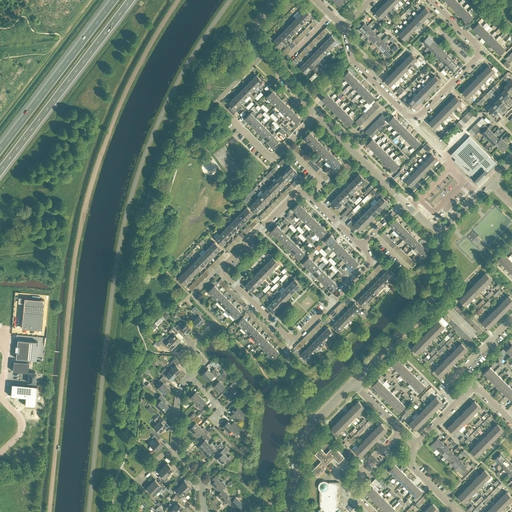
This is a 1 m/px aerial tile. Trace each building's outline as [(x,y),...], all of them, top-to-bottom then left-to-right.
[(389,0),(387,0),(384,3),(390,9),(391,8),(393,5),(395,7),(394,7),(397,9),(399,7),(395,4),(394,4),(389,0)] [(454,0),(450,5),(454,9),(460,3),(459,3),(456,0),(454,0)] [(454,9),(458,13),(464,8),(463,7),(461,4),(462,3),(463,3),(465,1),(463,0),(461,0),(459,3),(460,3),(454,9)] [(384,3),(380,8),(386,13),(389,10),(390,11),(390,12),(392,14),(394,12),(391,8),(390,9),(384,3)] [(458,13),(463,18),(469,12),(468,11),(465,9),(467,7),(469,5),(467,3),(463,7),(464,8),(458,13)] [(416,9),(420,12),(421,12),(426,17),(431,13),(425,7),(422,11),(420,9),(418,7),(416,9)] [(386,13),(380,8),(375,12),(376,13),(381,18),(385,14),(386,16),(388,18),(390,16),(386,13)] [(469,12),(463,18),(467,22),(473,17),(469,13),(471,11),(471,12),(473,10),(471,8),(468,11),(469,12)] [(305,9),(300,13),(307,20),(311,15),(305,9)] [(412,13),(416,17),(416,16),(422,22),(426,17),(421,12),(420,12),(417,15),(416,14),(416,13),(414,11),(412,13)] [(300,13),(296,18),(302,24),(307,20),(300,13)] [(408,18),(411,21),(412,21),(418,26),(422,22),(416,16),(416,17),(413,20),(411,18),(412,18),(410,16),(408,18)] [(296,18),(292,22),(298,29),(302,24),(296,18)] [(473,28),(477,32),(483,26),(482,26),(480,23),(481,22),(482,22),(484,20),(482,18),(478,22),(473,28)] [(370,28),(371,27),(370,27),(375,21),(373,20),(368,25),(367,25),(364,23),(358,29),(363,34),(369,27),(370,28)] [(403,22),(407,26),(408,25),(413,31),(418,26),(412,21),(411,21),(409,24),(407,22),(405,20),(403,22)] [(292,22),(287,27),(294,33),(298,29),(292,22)] [(477,32),(482,37),(487,31),(487,30),(484,28),(486,26),(488,24),(486,22),(482,26),(483,26),(477,32)] [(310,23),(306,27),(309,31),(314,27),(310,23)] [(399,26),(403,30),(403,29),(409,35),(413,31),(408,25),(407,26),(404,28),(403,27),(403,26),(401,24),(399,26)] [(287,27),(283,31),(289,38),(294,33),(287,27)] [(363,34),(368,38),(374,32),(375,33),(375,32),(373,29),(372,30),(370,28),(369,27),(363,34)] [(482,37),(486,41),(492,35),(491,35),(488,32),(490,30),(490,31),(492,29),(490,27),(487,30),(487,31),(482,37)] [(403,29),(403,30),(400,33),(398,31),(399,31),(397,29),(394,31),(398,35),(399,34),(404,40),(409,35),(403,29)] [(283,31),(278,36),(285,42),(287,39),(289,38),(283,31)] [(486,41),(491,45),(496,40),(496,39),(493,36),(494,35),(495,35),(497,33),(495,31),(491,35),(492,35),(486,41)] [(301,32),(297,36),(301,40),(305,36),(301,32)] [(368,38),(373,43),(379,37),(380,37),(378,34),(377,35),(375,33),(374,32),(368,38)] [(331,35),(327,40),(333,46),(338,41),(331,35)] [(491,45),(495,50),(501,44),(500,43),(497,41),(499,39),(501,37),(499,35),(496,39),(496,40),(491,45)] [(285,42),(278,36),(274,40),(280,47),(285,42)] [(297,36),(292,41),(296,45),(301,40),(297,36)] [(425,44),(427,46),(433,40),(429,36),(423,41),(422,41),(421,42),(424,45),(425,44)] [(373,43),(378,48),(384,42),(385,41),(382,39),(382,40),(379,37),(373,43)] [(327,40),(322,44),(329,50),(333,46),(327,40)] [(429,48),(432,51),(438,45),(433,40),(427,46),(426,47),(428,49),(429,48)] [(501,44),(495,50),(500,54),(505,49),(502,45),(503,43),(504,44),(506,42),(504,40),(500,43),(501,44)] [(292,41),(288,45),(292,49),(296,45),(292,41)] [(378,48),(382,52),(388,46),(389,47),(390,46),(387,43),(386,44),(384,42),(378,48)] [(322,44),(318,48),(324,55),(329,50),(322,44)] [(388,46),(382,52),(387,57),(393,51),(393,52),(398,47),(396,44),(391,49),(389,47),(388,46)] [(292,49),(288,45),(282,51),(286,55),(292,49)] [(434,53),(436,55),(437,56),(443,50),(438,45),(432,51),(431,52),(433,54),(434,53)] [(318,48),(313,53),(320,59),(324,55),(318,48)] [(439,58),(441,60),(442,61),(448,55),(443,50),(437,56),(436,55),(435,56),(438,59),(439,58)] [(313,53),(309,57),(315,64),(320,59),(313,53)] [(411,53),(407,58),(413,63),(416,60),(417,62),(419,64),(421,62),(417,58),(417,59),(411,53)] [(444,63),(446,65),(452,59),(448,55),(442,61),(441,60),(440,61),(443,63),(444,63)] [(309,57),(304,62),(311,68),(315,64),(309,57)] [(407,58),(402,62),(408,68),(409,67),(412,64),(413,66),(415,68),(417,66),(413,63),(407,58)] [(446,65),(445,66),(447,68),(448,67),(451,70),(457,64),(452,59),(446,65)] [(311,68),(304,62),(300,67),(306,73),(311,68)] [(402,62),(398,67),(404,72),(407,69),(409,70),(408,71),(410,73),(412,71),(409,67),(408,68),(402,62)] [(489,65),(484,70),(490,75),(493,72),(495,74),(494,74),(496,76),(498,74),(496,72),(498,70),(494,66),(491,68),(489,65)] [(398,67),(394,71),(399,77),(400,76),(403,73),(404,75),(406,77),(408,75),(404,72),(398,67)] [(344,85),(348,81),(347,81),(353,75),(348,70),(342,76),(346,80),(344,81),(342,83),(344,85)] [(484,70),(480,74),(485,80),(486,79),(489,76),(490,78),(492,80),(494,78),(490,75),(484,70)] [(394,71),(389,75),(395,81),(396,80),(398,78),(400,79),(400,80),(402,82),(404,80),(400,76),(399,77),(394,71)] [(256,74),(252,79),(258,86),(261,88),(263,86),(260,84),(263,81),(256,74)] [(480,74),(475,79),(481,84),(482,84),(484,81),(486,82),(486,83),(488,85),(490,83),(486,79),(485,80),(480,74)] [(348,89),(352,86),(351,85),(357,79),(353,75),(347,81),(348,81),(350,84),(349,86),(348,85),(346,87),(348,89)] [(395,81),(389,75),(385,80),(387,82),(390,86),(394,82),(396,84),(395,84),(397,86),(399,84),(396,80),(395,81)] [(426,77),(429,80),(430,80),(436,85),(440,81),(435,75),(431,79),(429,77),(430,77),(428,75),(426,77)] [(252,79),(247,84),(254,90),(258,86),(252,79)] [(353,94),(357,90),(356,89),(362,84),(357,79),(351,85),(352,86),(355,88),(353,90),(351,92),(353,94)] [(421,81),(425,85),(426,84),(431,90),(436,85),(430,80),(429,80),(427,83),(425,81),(423,79),(421,81)] [(475,79),(471,83),(477,89),(477,88),(480,85),(482,87),(481,87),(483,89),(485,87),(482,84),(481,84),(475,79)] [(417,85),(421,89),(421,88),(427,94),(431,90),(426,84),(425,85),(422,87),(421,86),(421,85),(419,83),(417,85)] [(471,83),(467,87),(472,93),(473,92),(476,90),(477,91),(477,92),(479,94),(481,92),(477,88),(477,89),(471,83)] [(247,84),(243,88),(249,95),(254,90),(247,84)] [(357,98),(361,94),(360,94),(366,88),(362,84),(356,89),(357,90),(359,93),(358,94),(357,94),(355,96),(357,98)] [(472,93),(467,87),(462,92),(468,98),(471,94),(473,96),(475,98),(477,96),(473,92),(472,93)] [(243,88),(238,93),(244,100),(249,95),(243,88)] [(362,103),(365,99),(365,98),(370,92),(366,88),(360,94),(361,94),(364,97),(362,99),(362,98),(360,100),(362,103)] [(413,90),(416,94),(417,93),(423,99),(427,94),(421,88),(421,89),(418,92),(416,90),(417,90),(415,88),(413,90)] [(505,88),(502,92),(511,102),(511,98),(509,96),(511,94),(510,92),(505,88)] [(321,99),(326,103),(332,98),(331,97),(328,94),(330,93),(332,91),(330,89),(326,93),(327,93),(321,99)] [(266,97),(271,101),(277,95),(273,90),(266,97)] [(368,108),(370,106),(372,104),(375,101),(375,102),(376,101),(373,99),(375,97),(370,92),(365,98),(365,99),(368,102),(366,103),(364,105),(366,107),(367,106),(368,108)] [(408,94),(412,98),(413,97),(418,103),(423,99),(417,93),(416,94),(414,96),(412,95),(412,94),(410,92),(408,94)] [(498,96),(499,97),(504,102),(504,101),(506,99),(509,102),(508,103),(510,104),(511,102),(502,92),(500,93),(498,92),(496,94),(498,96)] [(238,93),(233,98),(240,104),(244,100),(238,93)] [(326,103),(330,108),(336,102),(335,101),(333,99),(334,97),(335,97),(337,95),(335,93),(331,97),(332,98),(326,103)] [(481,103),(489,96),(487,93),(479,101),(481,103)] [(271,101),(276,106),(282,99),(277,95),(271,101)] [(455,96),(451,100),(457,106),(460,103),(462,104),(461,105),(463,107),(465,105),(461,101),(455,96)] [(418,103),(413,97),(412,98),(409,101),(408,99),(406,97),(402,101),(408,107),(410,104),(414,108),(418,103)] [(499,97),(495,101),(504,110),(506,108),(503,105),(505,103),(504,101),(504,102),(499,97)] [(240,104),(233,98),(229,102),(235,109),(240,104)] [(330,108),(335,112),(340,106),(337,103),(339,101),(339,102),(341,100),(340,98),(339,98),(335,101),(336,102),(330,108)] [(276,106),(280,110),(287,104),(282,99),(276,106)] [(451,100),(446,105),(452,111),(453,110),(456,107),(457,109),(459,111),(461,109),(457,106),(451,100)] [(495,101),(492,105),(497,111),(499,109),(503,112),(504,110),(495,101)] [(335,112),(339,116),(345,111),(344,110),(341,107),(343,106),(345,104),(343,102),(340,106),(335,112)] [(280,110),(285,115),(291,109),(287,104),(280,110)] [(227,108),(233,114),(236,111),(230,105),(227,108)] [(446,105),(442,109),(448,115),(448,114),(451,112),(453,113),(452,114),(458,119),(460,118),(456,114),(453,110),(452,111),(446,105)] [(497,111),(492,105),(488,109),(497,118),(499,116),(495,113),(497,111)] [(339,116),(344,121),(349,115),(349,114),(346,112),(347,110),(348,110),(350,108),(348,106),(344,110),(345,111),(339,116)] [(287,117),(289,120),(296,113),(291,109),(285,115),(283,117),(285,119),(287,117)] [(442,109),(438,114),(443,119),(444,119),(447,116),(448,118),(450,120),(452,118),(448,114),(448,115),(442,109)] [(244,119),(249,123),(256,117),(254,115),(255,114),(255,113),(253,111),(252,111),(251,112),(244,119)] [(349,115),(344,121),(348,125),(354,120),(350,116),(352,114),(352,115),(354,113),(352,111),(349,114),(349,115)] [(296,113),(289,120),(294,124),(292,127),(294,129),(301,122),(299,120),(301,118),(296,113)] [(438,114),(433,118),(439,124),(440,123),(442,120),(444,122),(446,124),(448,122),(444,119),(443,119),(438,114)] [(389,130),(393,126),(392,126),(398,120),(393,115),(391,118),(389,116),(384,121),(386,123),(388,121),(391,125),(390,126),(389,126),(387,128),(389,130)] [(249,123),(254,128),(260,121),(258,120),(259,119),(257,116),(256,117),(249,123)] [(439,124),(433,118),(429,123),(434,128),(438,125),(440,126),(439,127),(441,129),(443,127),(440,123),(439,124)] [(394,134),(397,131),(397,130),(402,124),(398,120),(392,126),(393,126),(396,129),(394,131),(394,130),(392,132),(394,134)] [(254,128),(258,132),(265,126),(260,121),(254,128)] [(398,139),(402,135),(401,134),(407,129),(402,124),(397,130),(397,131),(400,133),(399,135),(398,135),(396,137),(398,139)] [(480,131),(486,137),(491,131),(489,129),(492,126),(491,124),(487,127),(484,124),(483,125),(481,127),(479,129),(478,129),(480,131)] [(258,132),(263,137),(269,131),(265,126),(258,132)] [(403,143),(406,140),(406,139),(411,133),(407,129),(401,134),(402,135),(405,138),(403,140),(403,139),(401,141),(403,143)] [(490,140),(498,132),(500,130),(498,129),(493,133),(491,131),(486,137),(490,140)] [(263,137),(268,142),(274,135),(269,131),(263,137)] [(304,138),(308,143),(315,136),(310,131),(304,138)] [(367,144),(371,148),(377,143),(376,142),(373,139),(375,138),(377,136),(373,132),(370,136),(372,138),(367,144)] [(493,144),(495,143),(499,139),(499,138),(497,136),(500,133),(498,132),(490,140),(493,144)] [(407,148),(411,144),(410,143),(416,138),(411,133),(406,139),(406,140),(409,142),(407,144),(407,143),(405,146),(407,148)] [(274,135),(268,142),(275,149),(278,145),(276,143),(279,140),(274,135)] [(469,135),(451,154),(456,159),(473,176),(472,177),(478,182),(485,175),(497,163),(469,135)] [(308,143),(313,147),(319,141),(315,136),(308,143)] [(495,143),(499,147),(507,138),(506,136),(503,139),(500,137),(499,138),(499,139),(495,143)] [(371,148),(376,153),(381,147),(381,146),(378,144),(379,142),(380,142),(382,140),(380,138),(376,142),(377,143),(371,148)] [(410,143),(411,144),(413,147),(412,148),(411,148),(409,150),(411,152),(415,148),(420,142),(416,138),(410,143)] [(507,138),(499,147),(503,151),(508,145),(506,143),(509,140),(507,138)] [(313,147),(318,152),(324,145),(319,141),(313,147)] [(376,153),(380,157),(386,151),(385,151),(382,148),(384,146),(384,147),(386,145),(384,143),(381,146),(381,147),(376,153)] [(422,147),(427,152),(432,148),(427,143),(422,147)] [(318,152),(322,156),(329,150),(324,145),(318,152)] [(380,157),(384,161),(390,156),(389,155),(387,152),(388,151),(389,151),(391,149),(389,147),(385,151),(386,151),(380,157)] [(322,156),(327,161),(333,155),(329,150),(322,156)] [(384,161),(389,166),(395,160),(394,159),(391,157),(393,155),(395,153),(393,151),(389,155),(390,156),(384,161)] [(423,155),(426,159),(427,158),(433,164),(437,159),(432,154),(428,157),(427,156),(427,155),(425,153),(423,155)] [(327,161),(331,166),(338,159),(333,155),(327,161)] [(395,160),(389,166),(393,170),(399,165),(395,161),(397,159),(397,160),(399,158),(397,156),(394,159),(395,160)] [(418,160),(422,163),(423,163),(429,168),(433,164),(427,158),(426,159),(424,162),(422,160),(423,160),(420,158),(418,160)] [(338,159),(331,166),(329,168),(334,173),(343,164),(338,159)] [(414,164),(418,168),(418,167),(424,173),(429,168),(423,163),(422,163),(419,166),(418,165),(418,164),(416,162),(414,164)] [(290,165),(286,169),(292,176),(297,171),(290,165)] [(410,169),(413,172),(414,172),(420,177),(424,173),(418,167),(418,168),(415,171),(413,169),(414,169),(412,166),(410,169)] [(286,169),(281,174),(288,180),(292,176),(286,169)] [(405,173),(409,177),(410,176),(415,182),(420,177),(414,172),(413,172),(411,175),(409,173),(407,171),(405,173)] [(359,173),(354,178),(361,184),(365,180),(359,173)] [(281,174),(277,178),(283,185),(288,180),(281,174)] [(410,176),(409,177),(406,179),(405,178),(405,177),(403,175),(401,177),(405,181),(411,186),(415,182),(410,176)] [(277,178),(273,183),(279,189),(283,185),(277,178)] [(354,178),(350,183),(356,189),(361,184),(354,178)] [(273,183),(268,187),(274,194),(279,189),(273,183)] [(350,183),(345,187),(352,194),(356,189),(350,183)] [(268,187),(264,192),(270,198),(274,194),(268,187)] [(345,187),(341,192),(347,198),(352,194),(345,187)] [(379,198),(377,200),(383,207),(388,202),(386,200),(388,198),(381,191),(377,194),(377,195),(379,198)] [(264,192),(259,196),(266,203),(270,198),(264,192)] [(341,192),(336,196),(342,203),(347,198),(341,192)] [(259,196),(255,201),(261,207),(266,203),(259,196)] [(342,203),(336,196),(331,201),(337,207),(336,208),(339,211),(341,208),(339,206),(342,203)] [(377,200),(372,205),(379,211),(383,207),(377,200)] [(261,207),(255,201),(250,205),(257,212),(261,207)] [(292,209),(297,214),(304,207),(299,203),(292,209)] [(372,205),(368,210),(374,216),(379,211),(372,205)] [(247,206),(242,211),(249,217),(253,213),(247,206)] [(297,214),(302,218),(308,212),(304,207),(297,214)] [(368,210),(363,214),(369,221),(374,216),(368,210)] [(242,211),(238,215),(244,222),(249,217),(242,211)] [(302,218),(306,223),(313,217),(308,212),(302,218)] [(363,214),(358,219),(365,225),(369,221),(363,214)] [(238,215),(233,220),(240,226),(244,222),(238,215)] [(306,223),(311,228),(318,221),(313,217),(306,223)] [(389,225),(394,229),(400,223),(396,219),(396,218),(389,225)] [(365,225),(358,219),(354,223),(350,220),(347,224),(352,229),(352,228),(355,231),(358,228),(360,230),(365,225)] [(233,220),(229,224),(235,231),(240,226),(233,220)] [(311,228),(316,232),(322,226),(318,221),(311,228)] [(394,229),(399,234),(405,228),(400,223),(394,229)] [(229,224),(224,229),(231,235),(235,231),(229,224)] [(271,231),(275,236),(282,229),(277,225),(271,231)] [(322,226),(316,232),(320,237),(327,230),(322,226)] [(399,234),(403,239),(410,232),(405,228),(399,234)] [(224,229),(220,233),(226,240),(231,235),(224,229)] [(275,236),(280,240),(286,234),(282,229),(275,236)] [(403,239),(408,243),(414,237),(410,232),(403,239)] [(226,240),(220,233),(215,238),(222,244),(226,240)] [(280,240),(285,245),(291,239),(286,234),(280,240)] [(324,241),(329,246),(336,239),(331,234),(324,241)] [(408,243),(413,248),(419,241),(414,237),(408,243)] [(285,245),(289,250),(296,243),(291,239),(285,245)] [(329,246),(334,250),(340,244),(336,239),(329,246)] [(214,241),(210,246),(216,252),(221,248),(214,241)] [(413,248),(417,252),(424,246),(419,241),(413,248)] [(289,250),(294,254),(300,248),(296,243),(289,250)] [(334,250),(338,255),(345,248),(340,244),(334,250)] [(210,246),(205,250),(212,257),(216,252),(210,246)] [(424,246),(417,252),(421,256),(418,260),(421,263),(428,255),(426,253),(429,251),(428,250),(428,251),(424,246)] [(300,248),(294,254),(299,259),(305,252),(300,248)] [(338,255),(343,259),(349,253),(345,248),(338,255)] [(205,250),(201,255),(207,261),(212,257),(205,250)] [(343,259),(348,264),(354,258),(349,253),(343,259)] [(497,259),(502,263),(508,257),(503,253),(497,259)] [(201,255),(196,259),(203,266),(207,261),(201,255)] [(303,263),(307,267),(314,261),(309,256),(303,263)] [(273,257),(268,261),(274,268),(279,263),(273,257)] [(502,263),(507,267),(511,262),(511,261),(508,257),(502,263)] [(354,258),(348,264),(352,269),(359,262),(354,258)] [(196,259),(192,264),(198,270),(203,266),(196,259)] [(268,261),(263,266),(270,272),(274,268),(268,261)] [(307,267),(312,272),(318,266),(314,261),(307,267)] [(192,264),(188,268),(194,275),(198,270),(192,264)] [(263,266),(259,271),(265,277),(270,272),(263,266)] [(312,272),(317,277),(323,270),(318,266),(312,272)] [(188,268),(183,273),(190,279),(194,275),(188,268)] [(389,268),(384,272),(391,279),(395,274),(389,268)] [(317,277),(321,281),(328,275),(323,270),(317,277)] [(259,271),(254,275),(260,282),(265,277),(259,271)] [(384,272),(380,277),(386,283),(391,279),(384,272)] [(486,272),(481,277),(487,283),(492,278),(486,272)] [(190,279),(183,273),(179,277),(185,284),(190,279)] [(254,275),(249,280),(256,286),(260,282),(254,275)] [(321,281),(326,286),(332,279),(328,275),(321,281)] [(380,277),(375,281),(382,288),(386,283),(380,277)] [(481,277),(477,281),(483,287),(487,283),(481,277)] [(295,279),(290,283),(296,290),(301,285),(295,279)] [(332,279),(326,286),(331,291),(337,284),(332,279)] [(256,286),(249,280),(245,285),(251,291),(256,286)] [(375,281),(371,286),(377,292),(382,288),(375,281)] [(477,281),(472,286),(479,292),(483,287),(477,281)] [(290,283),(285,288),(292,294),(296,290),(290,283)] [(208,291),(213,296),(219,289),(214,285),(208,291)] [(371,286),(366,290),(373,297),(377,292),(371,286)] [(472,286),(468,290),(474,296),(479,292),(472,286)] [(285,288),(281,293),(287,299),(292,294),(285,288)] [(213,296),(217,300),(224,294),(219,289),(213,296)] [(279,290),(274,295),(282,304),(287,299),(281,293),(279,290)] [(366,290),(362,295),(368,301),(373,297),(366,290)] [(468,290),(464,295),(470,301),(474,296),(468,290)] [(217,300),(222,305),(228,298),(224,294),(217,300)] [(274,299),(271,302),(278,308),(282,304),(274,295),(272,297),(274,299)] [(368,301),(362,295),(357,299),(364,306),(368,301)] [(470,301),(464,295),(459,299),(465,305),(470,301)] [(41,329),(44,299),(24,297),(21,328),(41,329)] [(222,305),(226,309),(233,303),(228,298),(222,305)] [(504,300),(500,304),(506,310),(510,306),(504,300)] [(278,308),(271,302),(267,307),(273,313),(278,308)] [(355,302),(350,307),(356,313),(361,308),(355,302)] [(229,316),(231,314),(237,307),(233,303),(226,309),(224,311),(229,316)] [(500,304),(495,309),(501,315),(506,310),(500,304)] [(197,316),(193,321),(198,326),(204,319),(201,316),(203,313),(195,306),(191,310),(197,316)] [(237,307),(231,314),(235,318),(242,312),(237,307)] [(350,307),(346,311),(352,318),(356,313),(350,307)] [(495,309),(491,313),(497,319),(501,315),(495,309)] [(346,311),(341,316),(348,322),(352,318),(346,311)] [(491,313),(486,318),(493,324),(497,319),(491,313)] [(237,322),(242,327),(248,320),(243,316),(237,322)] [(341,316),(337,320),(343,327),(348,322),(341,316)] [(493,324),(486,318),(482,322),(488,328),(493,324)] [(242,327),(246,331),(252,325),(248,320),(242,327)] [(343,327),(337,320),(332,325),(338,331),(343,327)] [(438,320),(434,325),(440,331),(445,326),(438,320)] [(175,327),(181,333),(183,330),(186,333),(192,328),(187,322),(183,325),(180,322),(175,327)] [(246,331),(250,336),(257,329),(252,325),(246,331)] [(434,325),(429,329),(436,335),(440,331),(434,325)] [(170,332),(168,335),(176,344),(181,339),(176,334),(179,332),(173,326),(169,331),(170,332)] [(328,326),(323,331),(330,337),(334,333),(328,326)] [(250,336),(255,340),(261,334),(257,329),(250,336)] [(429,329),(425,334),(431,340),(436,335),(429,329)] [(323,331),(319,336),(325,342),(330,337),(323,331)] [(255,340),(259,345),(266,338),(261,334),(255,340)] [(425,334),(421,338),(427,344),(431,340),(425,334)] [(176,344),(168,335),(165,338),(163,336),(159,341),(164,346),(167,343),(172,348),(176,344)] [(319,336),(314,340),(321,346),(325,342),(319,336)] [(259,345),(264,349),(270,343),(266,338),(259,345)] [(421,338),(416,342),(422,349),(427,344),(421,338)] [(36,360),(37,341),(17,340),(16,345),(15,345),(14,352),(16,352),(15,358),(36,360)] [(314,340),(310,345),(316,351),(321,346),(314,340)] [(422,349),(416,342),(412,347),(418,353),(422,349)] [(264,349),(268,354),(275,347),(270,343),(264,349)] [(461,343),(457,347),(463,353),(468,349),(461,343)] [(310,345),(306,349),(312,355),(316,351),(310,345)] [(275,347),(268,354),(273,358),(279,352),(275,347)] [(457,347),(452,352),(459,358),(463,353),(457,347)] [(312,355),(306,349),(301,354),(307,360),(312,355)] [(452,352),(448,356),(454,362),(459,358),(452,352)] [(448,356),(444,361),(450,367),(454,362),(448,356)] [(174,366),(171,369),(177,374),(182,369),(177,365),(179,363),(174,358),(170,362),(174,366)] [(392,365),(397,369),(403,363),(398,359),(392,365)] [(29,362),(13,361),(12,371),(28,372),(29,362)] [(444,361),(439,365),(445,371),(450,367),(444,361)] [(397,369),(401,374),(407,368),(403,363),(397,369)] [(445,371),(439,365),(435,370),(441,376),(445,371)] [(484,373),(488,377),(494,371),(490,366),(484,373)] [(177,374),(171,369),(168,371),(165,368),(160,372),(165,377),(167,375),(172,379),(177,374)] [(202,374),(204,376),(204,375),(209,380),(214,375),(216,377),(220,373),(215,368),(211,372),(208,369),(204,373),(203,372),(202,374)] [(401,374),(406,378),(412,372),(407,368),(401,374)] [(217,378),(219,381),(214,385),(220,391),(225,386),(221,383),(225,379),(228,376),(224,371),(220,374),(221,374),(217,378)] [(488,377),(493,382),(499,375),(494,371),(488,377)] [(406,378),(410,383),(416,376),(412,372),(406,378)] [(493,382),(497,386),(503,380),(499,375),(493,382)] [(156,385),(158,387),(157,388),(163,394),(164,393),(165,394),(170,388),(165,383),(168,381),(163,376),(159,380),(160,381),(156,385)] [(410,383),(414,387),(421,381),(416,376),(410,383)] [(372,385),(377,389),(383,383),(378,379),(372,385)] [(226,393),(231,398),(238,392),(235,389),(239,385),(234,380),(227,388),(229,391),(226,393)] [(497,386),(502,390),(508,384),(503,380),(497,386)] [(421,381),(414,387),(419,392),(425,385),(421,381)] [(11,383),(10,395),(20,396),(21,384),(11,383)] [(377,389),(381,394),(387,388),(383,383),(377,389)] [(21,384),(20,396),(25,397),(24,405),(34,406),(36,386),(21,384)] [(502,390),(506,395),(511,388),(508,384),(502,390)] [(381,394),(386,398),(392,392),(387,388),(381,394)] [(193,399),(196,402),(201,396),(196,391),(194,393),(192,391),(187,396),(191,400),(193,399)] [(386,398),(390,403),(396,397),(392,392),(386,398)] [(164,402),(166,399),(161,394),(157,398),(160,401),(156,404),(163,411),(168,406),(164,402)] [(201,396),(196,402),(198,405),(197,406),(201,410),(206,405),(204,403),(206,401),(201,396)] [(390,403),(395,407),(401,401),(396,397),(390,403)] [(436,397),(432,401),(438,407),(442,403),(436,397)] [(358,401),(354,405),(360,411),(365,407),(358,401)] [(401,401),(395,407),(399,412),(405,406),(401,401)] [(432,401),(427,406),(433,412),(438,407),(432,401)] [(475,401),(470,405),(476,411),(481,407),(475,401)] [(231,415),(236,420),(238,417),(240,418),(246,412),(240,406),(241,405),(239,403),(232,409),(234,412),(231,415)] [(354,405),(349,410),(356,416),(360,411),(354,405)] [(470,405),(466,410),(472,416),(476,411),(470,405)] [(427,406),(423,410),(429,416),(433,412),(427,406)] [(349,410),(345,414),(351,420),(356,416),(349,410)] [(423,410),(418,414),(425,421),(429,416),(423,410)] [(466,410),(461,414),(467,420),(472,416),(466,410)] [(189,428),(193,433),(200,426),(198,423),(202,419),(199,416),(201,415),(200,414),(202,412),(201,411),(200,411),(193,419),(191,421),(194,424),(189,428)] [(160,432),(167,426),(164,423),(166,420),(159,414),(154,419),(157,423),(154,426),(160,432)] [(345,414),(341,419),(347,425),(351,420),(345,414)] [(418,414),(414,419),(420,425),(425,421),(418,414)] [(461,414),(457,419),(463,425),(467,420),(461,414)] [(341,419),(336,423),(342,429),(347,425),(341,419)] [(420,425),(414,419),(409,424),(416,430),(420,425)] [(457,419),(452,423),(458,429),(463,425),(457,419)] [(235,432),(237,434),(242,429),(234,421),(231,423),(228,420),(223,426),(229,432),(232,429),(235,432)] [(342,429),(336,423),(332,428),(338,434),(342,429)] [(381,423),(376,428),(383,434),(387,429),(381,423)] [(458,429),(452,423),(448,428),(454,434),(458,429)] [(498,423),(493,428),(499,434),(504,429),(498,423)] [(200,433),(203,436),(206,433),(208,431),(203,426),(202,428),(200,426),(193,433),(197,436),(200,433)] [(376,428),(372,432),(378,438),(383,434),(376,428)] [(493,428),(489,432),(495,438),(499,434),(493,428)] [(152,436),(155,440),(151,444),(151,445),(150,446),(149,447),(149,448),(149,449),(150,449),(150,450),(151,450),(152,450),(152,449),(154,448),(157,450),(163,444),(159,439),(161,437),(156,432),(152,436)] [(372,432),(368,437),(374,443),(378,438),(372,432)] [(489,432),(484,437),(490,443),(495,438),(489,432)] [(198,446),(203,451),(210,444),(207,441),(211,438),(206,433),(203,436),(202,438),(204,440),(198,446)] [(368,437),(363,441),(369,447),(374,443),(368,437)] [(484,437),(480,441),(486,447),(490,443),(484,437)] [(432,444),(436,449),(442,443),(443,443),(444,442),(441,440),(440,441),(438,438),(432,444)] [(363,441),(359,445),(365,452),(369,447),(363,441)] [(480,441),(475,446),(481,452),(486,447),(480,441)] [(210,444),(203,451),(208,455),(213,450),(216,452),(223,445),(220,442),(218,445),(216,443),(213,447),(210,444)] [(436,449),(441,453),(447,447),(448,448),(449,447),(446,444),(445,445),(443,443),(442,443),(436,449)] [(365,452),(359,445),(354,450),(360,456),(365,452)] [(219,456),(216,459),(221,463),(224,460),(227,462),(232,457),(230,455),(228,457),(225,453),(229,450),(225,446),(218,454),(219,456)] [(312,470),(317,476),(326,468),(324,466),(333,457),(339,463),(344,457),(333,446),(326,453),(321,448),(315,454),(322,460),(312,470)] [(481,452),(475,446),(471,450),(477,456),(481,452)] [(441,453),(446,458),(452,452),(452,453),(453,452),(451,449),(450,450),(448,448),(447,447),(441,453)] [(446,458),(451,463),(457,457),(458,456),(456,454),(455,455),(452,453),(452,452),(446,458)] [(497,461),(499,463),(500,464),(506,458),(501,453),(495,459),(494,458),(493,459),(496,462),(497,461)] [(451,463),(455,468),(461,461),(462,462),(463,461),(460,459),(459,459),(457,457),(451,463)] [(502,466),(504,468),(510,462),(506,458),(500,464),(499,463),(498,464),(501,466),(502,466)] [(461,461),(455,468),(463,475),(469,470),(466,467),(466,466),(467,467),(468,466),(465,463),(464,464),(462,462),(461,461)] [(168,462),(163,467),(170,473),(172,471),(174,472),(176,471),(179,473),(181,471),(173,462),(170,465),(168,462)] [(506,470),(508,473),(509,473),(511,470),(511,463),(510,462),(504,468),(503,469),(505,471),(506,470)] [(389,470),(393,474),(400,468),(395,464),(393,465),(390,463),(381,473),(385,477),(387,474),(386,473),(389,470)] [(161,479),(164,482),(169,478),(167,476),(170,473),(163,467),(159,472),(161,474),(159,477),(161,479)] [(393,474),(398,479),(404,473),(400,468),(393,474)] [(485,469),(480,474),(486,480),(491,475),(485,469)] [(398,479),(402,483),(408,477),(404,473),(398,479)] [(480,474),(476,478),(482,484),(486,480),(480,474)] [(211,484),(220,492),(223,489),(227,485),(222,480),(221,482),(217,478),(218,477),(216,475),(211,479),(213,481),(211,484)] [(185,480),(181,484),(187,491),(192,487),(190,485),(193,482),(187,476),(184,479),(185,480)] [(402,483),(407,488),(413,482),(408,477),(402,483)] [(366,492),(371,497),(377,491),(373,486),(375,483),(377,485),(380,482),(375,478),(365,488),(368,491),(366,492)] [(476,478),(471,483),(477,489),(482,484),(476,478)] [(155,479),(151,483),(158,490),(161,488),(163,490),(168,486),(164,482),(161,479),(158,482),(155,479)] [(342,511),(337,507),(339,505),(339,482),(329,482),(328,482),(327,481),(326,481),(325,480),(324,480),(323,480),(322,481),(321,481),(320,482),(319,483),(319,484),(318,485),(318,486),(318,487),(319,488),(319,489),(320,490),(320,491),(320,505),(322,507),(316,511),(342,511)] [(407,488),(411,492),(417,486),(413,482),(407,488)] [(158,490),(151,483),(147,487),(150,490),(147,493),(154,500),(158,495),(156,493),(158,490)] [(479,491),(477,489),(471,483),(467,487),(473,493),(475,495),(477,493),(479,491)] [(173,491),(176,494),(179,497),(181,494),(183,495),(184,495),(185,495),(187,493),(187,492),(187,491),(181,484),(176,489),(176,488),(173,491)] [(417,486),(411,492),(416,497),(413,499),(416,501),(421,495),(419,493),(422,490),(417,486)] [(467,487),(462,492),(468,498),(473,493),(467,487)] [(230,503),(230,502),(234,499),(234,498),(232,496),(231,497),(223,489),(220,492),(217,495),(225,503),(227,501),(230,503)] [(371,497),(375,501),(381,495),(377,491),(371,497)] [(511,496),(507,491),(502,496),(508,502),(511,498),(511,496)] [(468,498),(462,492),(458,496),(464,502),(468,498)] [(176,503),(173,505),(180,511),(184,507),(182,505),(180,503),(183,501),(179,497),(176,494),(172,498),(176,503)] [(375,501),(380,506),(386,500),(381,495),(375,501)] [(502,496),(498,500),(504,506),(508,502),(502,496)] [(230,502),(239,511),(241,509),(243,511),(248,506),(246,503),(244,505),(236,497),(234,498),(234,499),(230,502)] [(380,506),(384,510),(390,504),(386,500),(380,506)] [(498,500),(493,505),(500,511),(504,506),(498,500)] [(169,506),(165,511),(166,511),(165,511),(179,511),(180,511),(173,505),(171,503),(168,505),(169,506)] [(433,503),(428,508),(432,511),(435,511),(439,509),(433,503)]
